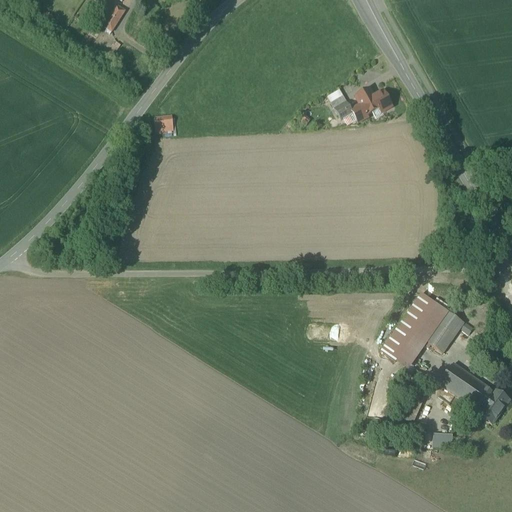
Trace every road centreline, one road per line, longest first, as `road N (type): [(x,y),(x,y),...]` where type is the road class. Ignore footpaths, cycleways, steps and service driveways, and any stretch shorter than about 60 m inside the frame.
road 1 (unclassified): [(7,260),(37,276),(60,277),(511,269)]
road 2 (tertiary): [(7,260),(68,201),(178,58),(236,0)]
road 3 (tertiary): [(511,254),(361,0)]
